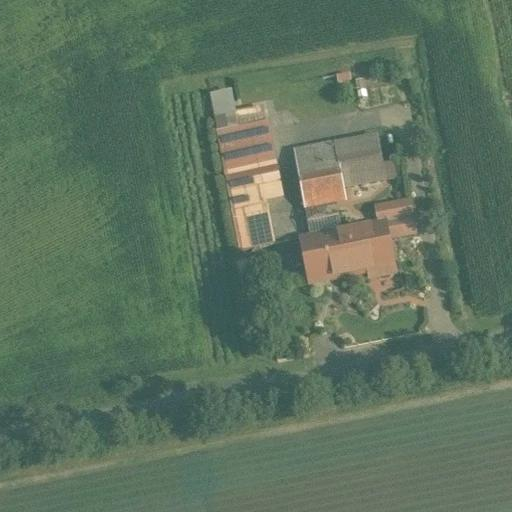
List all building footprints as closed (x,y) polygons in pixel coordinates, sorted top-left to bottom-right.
[(263,111),(236,116),(238,129),(265,124),(263,111)] [(230,117),(215,120),(219,141),(269,131),(268,123),(265,124),(233,130),(230,117)] [(269,131),(219,141),(226,178),(259,171),(277,168),(269,131)] [(376,138),(335,146),(343,190),(384,182),(381,167),(376,138)] [(335,146),(294,154),(305,211),(346,203),(343,190),(335,146)] [(391,166),(381,167),(384,182),(394,180),(391,166)] [(277,168),(259,171),(265,200),(283,197),(277,168)] [(259,171),(226,178),(241,252),(254,250),(246,209),(266,205),(265,200),(259,171)] [(403,203),(385,207),(389,224),(407,220),(403,203)] [(266,205),(246,209),(254,250),(274,246),(266,205)] [(385,226),(331,237),(331,234),(301,240),(310,285),(376,272),(377,279),(395,275),(385,226)] [(269,258),(248,262),(252,282),(272,278),(269,258)]
